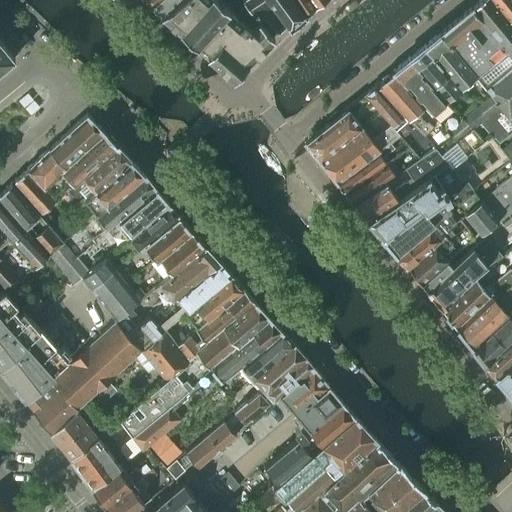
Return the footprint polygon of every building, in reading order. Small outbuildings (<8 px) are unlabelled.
[(153,0),(150,3),(150,4),(160,13),(174,0),(153,0)] [(174,0),(160,13),(233,78),(247,63),(274,38),(259,22),(258,21),(251,27),(220,0),(174,0)] [(269,0),(241,0),(258,21),(259,22),(264,18),(276,8),(269,0)] [(269,0),(276,8),(289,25),(304,12),(295,0),(269,0)] [(311,0),(295,0),(304,12),(314,4),(311,0)] [(493,0),(477,0),(471,5),(511,54),(511,21),(510,19),(493,0)] [(511,0),(493,0),(510,19),(511,21),(511,0)] [(511,54),(471,5),(440,32),(475,76),(491,95),(499,105),(508,117),(510,116),(511,113),(511,54)] [(276,8),(264,18),(278,34),(289,25),(276,8)] [(440,32),(424,45),(459,88),(475,76),(440,32)] [(0,69),(9,62),(14,57),(0,39),(0,69)] [(424,45),(409,57),(443,100),(459,88),(424,45)] [(409,57),(393,70),(452,143),(467,130),(459,120),(448,106),(439,113),(435,107),(443,100),(409,57)] [(393,70),(377,82),(435,156),(452,143),(393,70)] [(374,85),(363,93),(397,135),(398,137),(405,146),(407,148),(404,150),(409,157),(412,154),(414,156),(416,159),(427,151),(428,150),(434,157),(435,156),(377,82),(374,85)] [(375,114),(319,159),(336,179),(397,135),(363,93),(360,95),(375,114)] [(304,140),(303,140),(304,141),(319,159),(375,114),(360,95),(305,140),(304,140)] [(491,95),(475,107),(483,118),(499,105),(491,95)] [(483,118),(479,121),(489,134),(492,138),(494,136),(499,142),(511,131),(511,118),(510,116),(508,117),(499,105),(483,118)] [(475,107),(459,120),(467,130),(471,127),(479,121),(483,118),(475,107)] [(87,112),(49,147),(66,166),(104,131),(87,112)] [(353,200),(366,217),(432,173),(447,162),(450,166),(451,165),(452,164),(475,145),(482,139),(471,127),(467,130),(452,143),(435,156),(434,157),(428,150),(427,151),(416,159),(414,156),(353,200)] [(55,198),(67,188),(116,144),(104,131),(66,166),(62,170),(58,173),(45,187),(55,198)] [(336,179),(335,179),(344,190),(405,146),(398,137),(397,135),(336,179)] [(85,196),(130,159),(116,144),(67,188),(71,194),(79,188),(85,196)] [(405,146),(344,190),(353,200),(414,156),(412,154),(409,157),(404,150),(407,148),(405,146)] [(45,151),(27,167),(45,187),(58,173),(62,170),(66,166),(49,147),(45,151)] [(97,213),(145,175),(144,173),(130,159),(85,196),(84,197),(95,211),(97,213)] [(432,173),(366,217),(381,236),(382,235),(420,206),(423,209),(446,193),(461,182),(451,165),(450,166),(447,162),(432,173)] [(42,210),(55,198),(45,187),(27,167),(14,178),(42,210)] [(145,175),(97,213),(107,226),(155,187),(145,175)] [(481,199),(463,213),(480,234),(497,220),(497,221),(511,209),(511,175),(504,180),(481,199)] [(420,206),(382,235),(396,253),(438,220),(442,226),(445,229),(449,227),(448,226),(455,220),(463,213),(481,199),(472,189),(471,189),(464,179),(461,182),(446,193),(423,209),(420,206)] [(63,240),(62,239),(39,213),(10,181),(0,190),(0,197),(47,253),(48,252),(54,247),(61,242),(61,241),(63,240)] [(155,187),(107,226),(97,234),(104,242),(118,230),(125,239),(128,237),(169,203),(155,187)] [(0,197),(0,225),(30,260),(34,265),(46,254),(47,253),(0,197)] [(138,248),(143,244),(178,214),(169,203),(128,237),(138,248)] [(319,218),(321,218),(322,218),(323,218),(323,217),(324,216),(325,215),(325,214),(325,213),(325,212),(324,211),(323,210),(322,210),(321,210),(319,210),(318,211),(317,212),(317,213),(317,214),(317,215),(317,216),(318,217),(319,218)] [(155,259),(191,228),(178,214),(143,244),(154,258),(155,259)] [(438,220),(396,253),(406,264),(438,238),(443,234),(447,238),(453,232),(449,227),(445,229),(442,226),(438,220)] [(0,225),(0,253),(12,267),(13,266),(17,272),(30,260),(0,225)] [(263,226),(257,232),(263,238),(269,233),(263,226)] [(204,244),(191,228),(155,259),(154,258),(150,262),(164,278),(204,244)] [(453,245),(452,245),(458,251),(474,237),(469,231),(453,245)] [(438,238),(406,264),(421,283),(421,284),(447,261),(447,260),(451,257),(458,251),(452,245),(453,245),(447,238),(443,234),(438,238)] [(447,261),(421,284),(426,290),(440,307),(441,307),(480,271),(487,265),(500,256),(492,244),(486,236),(472,246),(451,266),(447,261)] [(54,247),(48,252),(53,258),(66,247),(61,241),(61,242),(54,247)] [(166,301),(175,293),(218,258),(204,244),(164,278),(154,286),(166,301)] [(0,280),(5,287),(8,288),(22,276),(17,272),(13,266),(12,267),(0,253),(0,280)] [(82,277),(91,288),(114,268),(105,257),(81,276),(82,277)] [(139,324),(153,339),(164,329),(185,312),(231,273),(218,258),(175,293),(185,304),(158,326),(149,315),(142,321),(139,324)] [(73,284),(82,277),(81,276),(70,263),(61,269),(73,284)] [(91,288),(116,318),(117,317),(129,307),(140,299),(114,268),(91,288)] [(480,271),(441,307),(455,326),(488,294),(492,298),(511,279),(511,275),(510,273),(511,271),(509,269),(491,284),(480,271)] [(488,294),(455,326),(472,346),(507,313),(511,308),(511,271),(510,273),(511,275),(511,279),(492,298),(488,294)] [(197,327),(243,287),(231,273),(185,312),(192,320),(197,327)] [(0,368),(25,400),(51,377),(54,374),(51,372),(67,358),(22,308),(17,310),(13,305),(17,302),(0,283),(0,368)] [(200,348),(254,300),(243,287),(197,327),(203,334),(200,336),(202,339),(196,344),(200,348)] [(35,291),(20,305),(22,307),(29,315),(44,301),(35,291)] [(105,430),(129,461),(142,449),(132,436),(192,384),(190,383),(268,315),(254,300),(200,348),(188,358),(166,378),(105,430)] [(142,321),(129,307),(117,317),(116,318),(92,340),(54,374),(51,377),(77,407),(83,402),(98,388),(134,356),(144,347),(153,339),(139,324),(142,321)] [(511,318),(507,313),(472,346),(484,361),(511,334),(511,318)] [(195,388),(203,398),(219,385),(217,383),(227,374),(280,328),(268,315),(190,383),(192,384),(132,436),(142,449),(179,418),(171,409),(195,388)] [(244,365),(253,376),(293,342),(280,328),(227,374),(230,378),(244,365)] [(154,365),(166,378),(188,358),(177,345),(177,344),(172,338),(164,329),(153,339),(144,347),(134,356),(147,371),(154,365)] [(172,338),(177,344),(187,335),(182,330),(172,338)] [(177,345),(188,358),(200,348),(196,344),(188,334),(187,335),(177,344),(177,345)] [(511,334),(484,361),(494,374),(511,357),(511,334)] [(305,356),(293,342),(253,376),(262,386),(246,400),(245,398),(233,409),(244,421),(268,400),(261,393),(265,390),(272,397),(297,378),(299,380),(314,367),(305,356)] [(511,357),(494,374),(511,394),(511,357)] [(297,437),(264,464),(277,480),(278,481),(294,467),(354,416),(340,399),(335,393),(314,367),(299,380),(297,378),(278,392),(302,421),(309,429),(305,433),(300,427),(294,432),(299,438),(298,439),(297,437)] [(75,409),(77,407),(51,377),(25,400),(34,410),(33,411),(50,433),(75,409)] [(88,409),(83,402),(77,407),(75,409),(50,433),(60,445),(86,421),(80,415),(88,409)] [(308,501),(376,440),(354,416),(294,467),(295,468),(274,485),(291,504),(285,510),(286,511),(288,511),(305,498),(308,501)] [(199,466),(235,435),(222,419),(185,450),(199,466)] [(97,435),(86,421),(60,445),(70,458),(97,435)] [(181,451),(164,432),(149,445),(166,464),(181,451)] [(70,458),(82,476),(111,451),(97,435),(70,458)] [(271,511),(338,511),(398,463),(376,440),(308,501),(305,498),(288,511),(286,511),(285,510),(280,504),(271,511)] [(82,476),(92,489),(118,468),(122,465),(111,451),(82,476)] [(184,470),(176,459),(165,468),(174,478),(184,470)] [(92,489),(104,505),(150,471),(145,463),(136,469),(130,473),(129,477),(131,479),(128,481),(118,468),(92,489)] [(420,511),(434,501),(398,463),(338,511),(420,511)] [(104,505),(108,511),(130,511),(149,498),(142,489),(148,484),(146,481),(157,474),(153,469),(150,471),(104,505)] [(143,511),(221,511),(217,506),(209,511),(208,511),(182,480),(143,511)] [(442,511),(444,511),(434,500),(434,501),(420,511),(442,511)]
